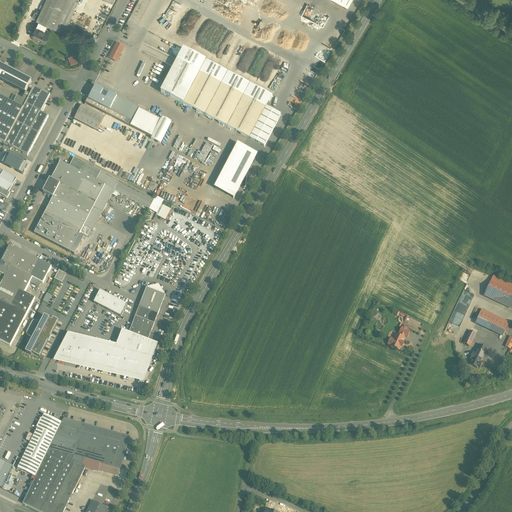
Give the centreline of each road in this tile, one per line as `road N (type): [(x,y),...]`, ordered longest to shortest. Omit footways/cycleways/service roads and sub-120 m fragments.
road 1 (secondary): [(376,0),(185,324),(159,415)]
road 2 (secondary): [(159,415),(341,428),(443,414),(511,394)]
road 3 (unknown): [(161,0),(119,85),(233,138)]
road 4 (secondary): [(159,415),(0,368)]
road 5 (residential): [(5,229),(78,84)]
road 6 (unknown): [(182,0),(307,66)]
road 7 (unclassified): [(5,229),(130,295)]
road 8 (unknown): [(233,138),(259,150),(270,146),(307,66)]
